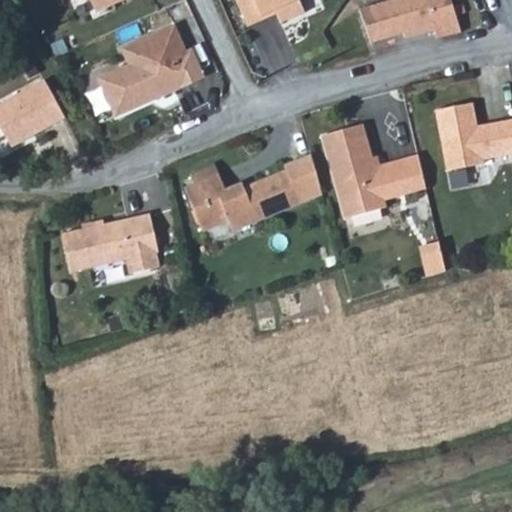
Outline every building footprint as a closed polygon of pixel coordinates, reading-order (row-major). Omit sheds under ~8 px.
[(87,0),(94,16),(127,0),(87,0)] [(298,0),(234,0),(247,29),(276,17),(282,26),(305,14),(298,0)] [(437,37),(461,33),(457,18),(454,7),(452,0),(390,0),(371,6),(380,25),(372,29),(375,40),(402,33),(404,41),(436,32),(437,37)] [(367,30),(372,29),(380,25),(371,6),(362,11),(367,30)] [(127,67),(97,81),(115,121),(206,81),(192,50),(186,52),(174,26),(120,49),(127,67)] [(44,82),(0,104),(0,129),(8,146),(64,121),(44,82)] [(511,156),(511,122),(485,126),(486,130),(479,131),(475,104),(438,110),(448,171),(485,165),(484,161),(511,156)] [(365,127),(324,138),(346,222),(386,211),(385,204),(426,193),(419,160),(376,171),(365,127)] [(222,160),(187,173),(202,215),(229,206),(230,210),(254,201),(256,207),(301,191),(290,159),(255,172),(257,176),(248,180),(246,175),(244,170),(228,176),(222,160)] [(257,176),(255,172),(246,175),(248,180),(257,176)] [(254,201),(230,210),(233,216),(256,207),(254,201)] [(64,235),(73,273),(128,261),(131,275),(162,269),(158,254),(161,253),(153,216),(64,235)] [(430,277),(450,274),(446,243),(425,246),(430,277)] [(129,263),(111,267),(114,282),(132,278),(129,263)]
